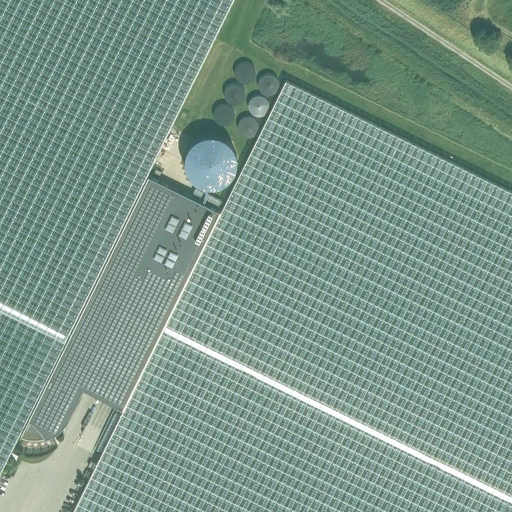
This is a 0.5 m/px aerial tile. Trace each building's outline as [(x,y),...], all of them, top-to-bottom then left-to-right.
[(83,388),(124,408),(72,511),(511,511),(511,190),(286,79),(221,211),(217,208),(221,200),(196,187),(192,195),(149,173),(71,333),(69,332),(232,0),(0,0),(0,472),(66,339),(67,340),(20,436),(21,436),(28,438),(34,439),(43,438),(51,435),(58,431),(64,426),(69,419),(83,388)] [(255,68),(253,65),(249,63),(245,62),(241,63),(238,65),(236,68),(235,72),(236,76),(238,79),(241,82),(245,83),(249,82),(253,79),(255,76),(256,72),(255,68)] [(279,80),(276,76),(273,74),(269,73),(265,74),(261,76),(259,80),(258,84),(259,88),(261,91),(265,93),(269,94),(273,93),(276,91),(279,88),(279,84),(279,80)] [(225,89),(224,93),(225,97),(227,100),(231,103),(235,103),(239,103),(242,100),(245,97),(245,93),(245,89),(242,85),(239,83),(235,82),(231,83),(227,85),(225,89)] [(269,101),(266,97),(263,95),(259,94),(255,95),(251,97),(249,101),(248,105),(249,109),(251,112),(255,114),(259,115),(263,114),(266,112),(269,109),(269,105),(269,101)] [(234,110),(232,106),(228,104),(224,103),(220,104),(217,106),(214,110),(214,114),(214,118),(217,121),(220,123),(224,124),(228,123),(232,121),(234,118),(235,114),(234,110)] [(239,122),(238,126),(239,130),(241,133),(245,135),(249,136),(253,135),(256,133),(258,130),(259,126),(258,122),(256,118),(253,116),(249,115),(245,116),(241,118),(239,122)] [(186,154),(185,160),(186,166),(188,172),(192,178),(197,182),(202,185),(209,186),(215,186),(221,184),(227,181),(232,177),(235,171),(237,165),(238,159),(236,152),(234,146),(230,141),(225,138),(219,135),(213,134),(207,134),(201,136),(196,139),(191,143),(188,148),(186,154)]
